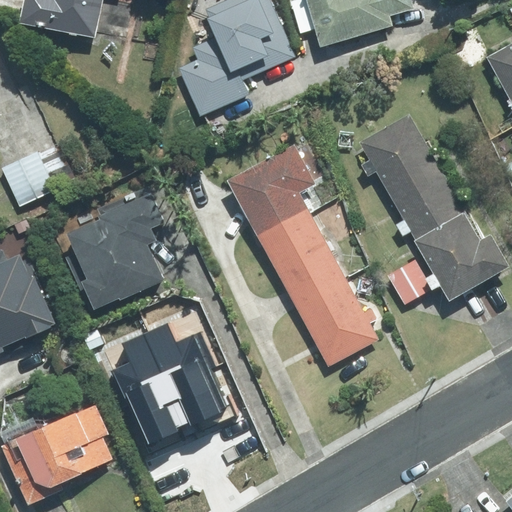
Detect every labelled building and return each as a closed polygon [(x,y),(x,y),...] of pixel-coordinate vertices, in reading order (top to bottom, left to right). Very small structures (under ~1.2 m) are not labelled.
[(18,0),(13,30),(37,35),(92,44),(99,0),(18,0)] [(190,47),(195,58),(176,66),(196,115),(244,95),(240,84),(296,60),(270,0),(234,0),(200,14),(203,21),(211,38),(190,47)] [(286,0),(295,33),(308,29),(312,46),(390,26),(387,17),(410,11),(407,0),(286,0)] [(511,44),(481,62),(511,117),(511,44)] [(352,154),(417,261),(382,282),(397,307),(431,286),(440,301),(503,264),(484,232),(475,238),(405,122),(352,154)] [(377,342),(298,195),(312,187),(289,144),(274,152),(220,182),(323,372),(377,342)] [(77,189),(61,149),(0,172),(0,183),(12,214),(77,189)] [(87,310),(159,280),(146,249),(156,245),(149,233),(160,226),(145,191),(53,230),(87,310)] [(30,274),(25,277),(15,257),(7,261),(1,248),(0,248),(0,354),(56,328),(30,274)] [(145,447),(182,429),(162,388),(189,374),(153,302),(89,335),(145,447)] [(88,402),(0,445),(0,458),(24,506),(117,459),(88,402)]
